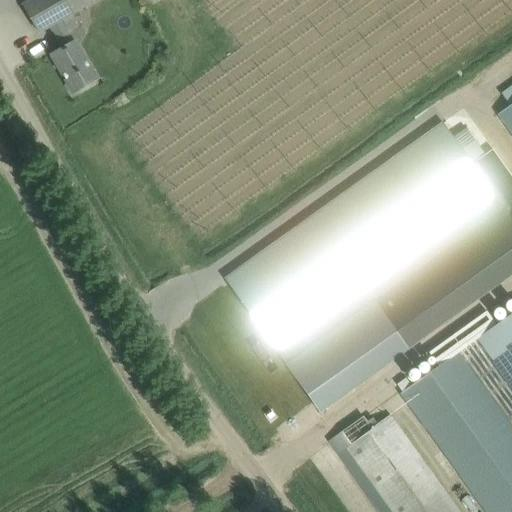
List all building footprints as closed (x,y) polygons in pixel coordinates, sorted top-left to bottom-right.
[(32,0),(23,6),(39,34),(50,27),(63,50),(52,56),(73,93),(91,83),(96,80),(74,43),(68,33),(67,32),(61,21),(72,15),(73,14),(96,0),(32,0)] [(511,135),(511,103),(497,115),(511,135)] [(511,176),(493,149),(472,164),(443,124),(225,280),(275,349),(279,346),(290,362),(286,365),(320,412),(336,401),(400,355),(439,326),(511,274),(511,176)] [(511,511),(511,314),(458,352),(399,396),(482,511),(511,511)] [(458,511),(456,507),(390,417),(372,430),(363,418),(328,443),(377,511),(458,511)]
